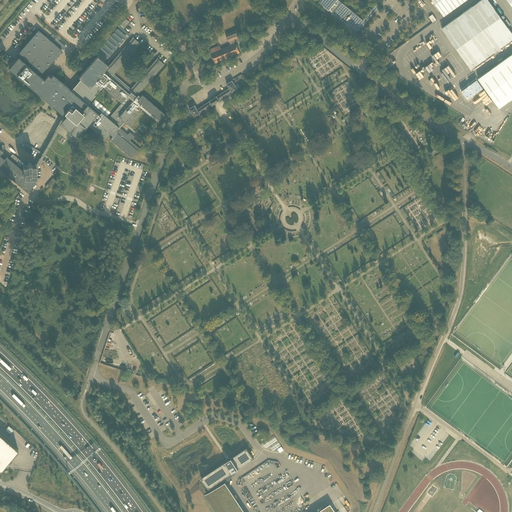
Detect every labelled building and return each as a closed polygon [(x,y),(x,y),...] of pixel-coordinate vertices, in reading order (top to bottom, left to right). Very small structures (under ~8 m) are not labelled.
[(374,13),(371,10),(363,20),(345,5),(342,2),(338,0),(320,0),(319,2),(323,5),(322,6),(324,8),(325,6),(332,13),(357,34),(374,13)] [(431,0),(443,16),(465,0),(431,0)] [(511,34),(487,0),(480,0),(442,28),(463,57),(471,68),(497,50),(511,38),(511,34)] [(63,115),(65,113),(65,114),(37,163),(36,165),(36,164),(31,164),(31,163),(23,163),(24,171),(7,157),(6,157),(1,153),(3,151),(0,148),(0,163),(0,164),(0,169),(27,193),(36,182),(30,177),(37,176),(36,171),(39,165),(63,124),(77,137),(88,124),(105,139),(110,134),(113,136),(110,139),(131,157),(137,150),(139,152),(141,150),(130,140),(134,136),(130,132),(128,134),(120,128),(125,122),(129,125),(143,109),(144,110),(158,122),(165,114),(142,95),(140,97),(138,95),(163,65),(164,64),(164,65),(165,64),(157,58),(131,89),(114,74),(139,43),(140,44),(133,37),(109,65),(97,56),(79,77),(82,79),(77,84),(72,91),(53,75),(51,77),(48,75),(44,80),(40,76),(42,74),(62,51),(52,42),(56,37),(53,34),(48,39),(38,30),(19,54),(22,56),(20,59),(18,57),(9,68),(63,115)] [(236,43),(240,41),(236,30),(226,34),(229,42),(231,45),(221,49),(220,45),(217,47),(209,50),(215,63),(240,53),(236,43)] [(511,98),(511,53),(478,78),(499,107),(510,100),(511,98)] [(482,87),(476,78),(460,89),(467,98),(482,87)] [(229,88),(228,89),(217,96),(219,100),(232,92),(232,93),(238,89),(232,80),(232,81),(227,84),(229,88)] [(212,105),(216,103),(219,100),(217,96),(213,98),(209,101),(210,101),(212,105)] [(189,109),(195,117),(200,113),(212,105),(210,101),(197,109),(195,105),(189,109)] [(53,178),(45,187),(47,188),(54,179),(53,178)] [(0,469),(1,469),(2,468),(18,450),(0,434),(0,469)] [(201,478),(211,492),(205,496),(215,511),(243,511),(224,483),(222,484),(220,481),(254,458),(249,452),(247,448),(201,478)]
